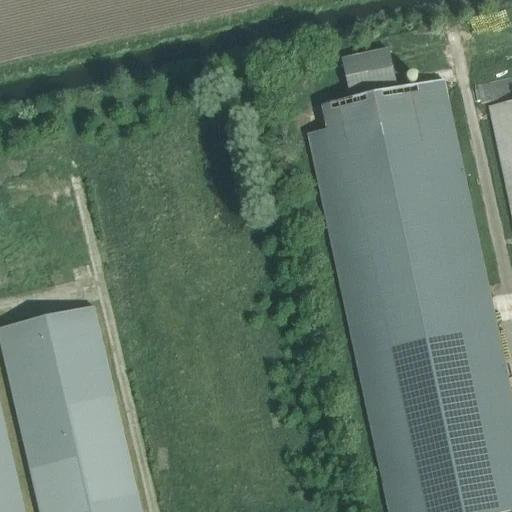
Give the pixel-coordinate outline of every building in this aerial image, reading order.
[(342,60),(350,98),(397,88),(389,50),(342,60)] [(325,133),(308,137),(389,511),(502,511),(511,510),(511,401),(444,85),(443,81),(320,107),(325,133)] [(511,102),(490,107),(511,210),(511,102)] [(0,511),(140,511),(93,308),(0,329),(0,340),(40,511),(23,511),(0,410),(0,511)] [(344,511),(341,497),(275,511),(344,511)]
